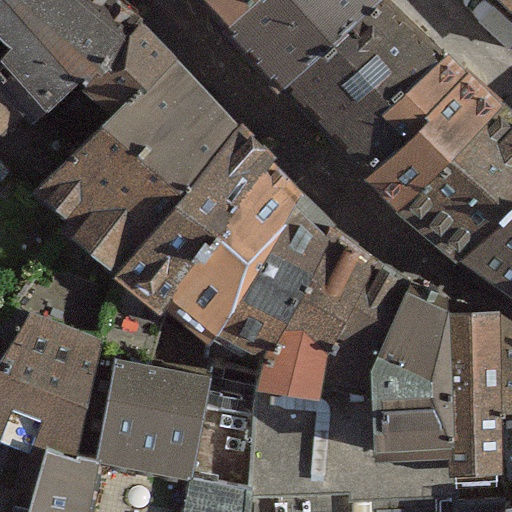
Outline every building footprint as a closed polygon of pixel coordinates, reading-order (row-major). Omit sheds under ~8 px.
[(130,0),(0,0),(0,31),(8,27),(35,52),(8,66),(39,118),(47,132),(98,87),(164,28),(130,0)] [(224,0),(217,7),(251,43),(296,0),(224,0)] [(296,0),(251,43),(301,95),(400,0),(296,0)] [(400,0),(301,95),(389,186),(438,140),(415,116),(474,60),(416,0),(400,0)] [(202,63),(164,28),(98,87),(132,123),(202,63)] [(415,116),(438,140),(497,84),(474,60),(415,116)] [(265,129),(202,63),(132,123),(39,195),(139,278),(265,129)] [(0,155),(39,118),(8,66),(0,73),(0,155)] [(389,186),(423,221),(511,135),(511,99),(497,84),(438,140),(389,186)] [(299,160),(265,129),(139,278),(186,314),(292,169),(299,160)] [(453,242),(477,259),(511,230),(511,135),(423,221),(453,242)] [(328,199),(292,169),(186,314),(240,351),(247,338),(320,213),(328,199)] [(356,236),(320,213),(247,338),(304,364),(356,236)] [(511,280),(511,230),(477,259),(511,280)] [(402,265),(356,236),(304,364),(288,394),(355,400),(358,386),(364,354),(402,265)] [(436,293),(402,265),(364,354),(358,386),(407,397),(408,367),(436,293)] [(483,317),(436,293),(408,367),(407,397),(403,463),(482,461),(468,387),(483,317)] [(511,318),(483,317),(468,387),(482,461),(480,476),(511,475),(511,318)] [(46,318),(0,394),(0,450),(64,461),(66,452),(104,459),(122,360),(119,343),(46,318)] [(232,381),(122,360),(104,459),(128,463),(213,480),(232,381)] [(288,394),(276,392),(287,493),(283,511),(511,511),(511,475),(480,476),(482,461),(403,463),(407,397),(358,386),(355,400),(288,394)] [(0,511),(54,511),(64,461),(0,450),(0,511)] [(104,459),(66,452),(64,461),(54,511),(118,511),(128,463),(104,459)] [(283,511),(287,493),(213,480),(207,511),(283,511)]
